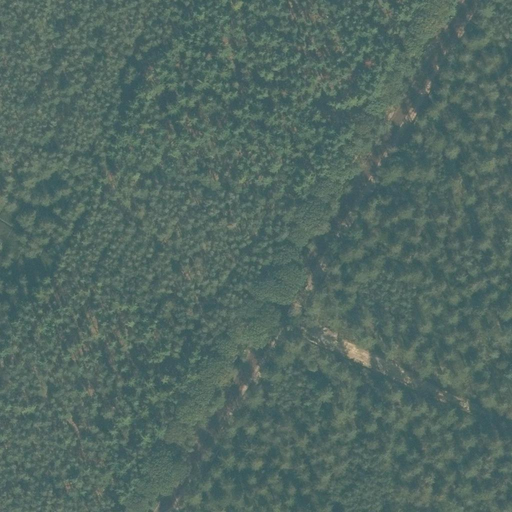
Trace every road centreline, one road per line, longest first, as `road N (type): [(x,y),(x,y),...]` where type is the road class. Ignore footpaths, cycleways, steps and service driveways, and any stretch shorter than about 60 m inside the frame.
road 1 (track): [(163,511),(468,0)]
road 2 (track): [(430,0),(127,511)]
road 3 (track): [(511,415),(282,315)]
